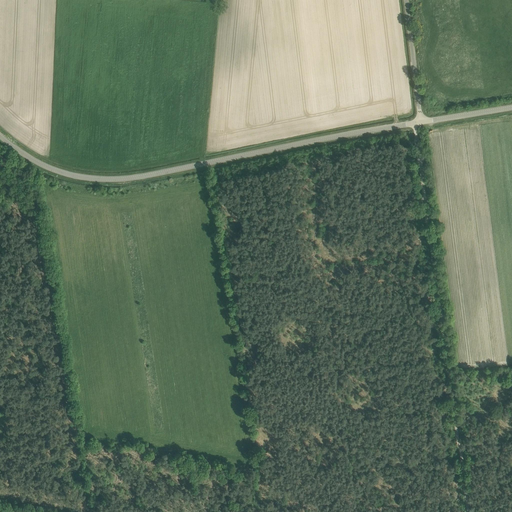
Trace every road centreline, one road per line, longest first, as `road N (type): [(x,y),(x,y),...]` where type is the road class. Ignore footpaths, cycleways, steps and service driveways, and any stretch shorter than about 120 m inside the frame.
road 1 (tertiary): [(0,135),(44,166),(107,179),(420,122)]
road 2 (track): [(420,122),(465,511)]
road 3 (unclassified): [(420,122),(405,0)]
